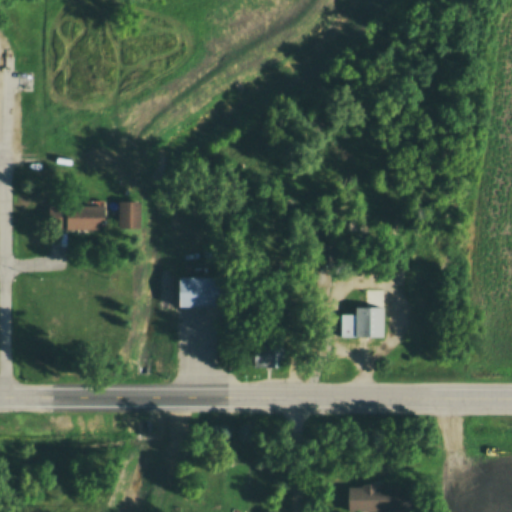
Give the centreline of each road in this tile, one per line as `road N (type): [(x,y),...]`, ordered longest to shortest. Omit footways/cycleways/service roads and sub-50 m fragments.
road 1 (residential): [(5,397),(7,61)]
road 2 (primary): [(307,397),(0,397)]
road 3 (primary): [(511,399),(307,397)]
